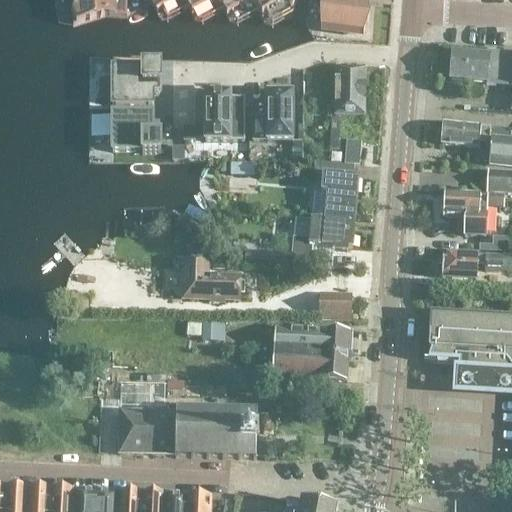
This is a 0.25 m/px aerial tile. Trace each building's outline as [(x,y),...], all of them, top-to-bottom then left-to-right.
[(70,13),(74,26),(73,26),(73,27),(104,17),(127,19),(127,17),(126,18),(127,7),(126,0),(72,0),(74,12),(70,13)] [(152,0),(151,5),(157,16),(174,7),(186,8),(192,18),(209,9),(221,10),(227,20),(244,11),(256,12),(262,22),(279,13),(293,14),(297,1),(297,0),(152,0)] [(342,33),(342,35),(364,35),(368,23),(367,8),(353,3),(343,2),(343,0),(314,0),(314,2),(321,3),(322,28),(342,33)] [(511,88),(511,57),(488,56),(488,60),(452,57),(450,83),(487,86),(487,87),(511,88)] [(121,95),(120,107),(150,107),(150,95),(160,95),(160,86),(162,86),(162,68),(144,68),(144,71),(114,71),(114,95),(121,95)] [(366,70),(334,70),(334,95),(365,95),(366,70)] [(365,95),(334,95),(334,118),(365,119),(365,95)] [(207,96),(206,144),(231,144),(231,139),(246,139),(246,108),(232,107),(232,96),(207,96)] [(254,108),(254,139),(268,139),(268,144),(293,144),(294,96),(269,96),(269,108),(254,108)] [(120,115),(120,128),(114,128),(114,152),(144,152),(144,154),(162,154),(162,136),(159,136),(159,128),(149,128),(150,115),(120,115)] [(511,145),(507,145),(508,132),(462,128),(444,127),(442,147),(479,151),(480,143),(492,145),(490,168),(511,170),(511,145)] [(360,168),(362,144),(347,143),(345,167),(360,168)] [(511,197),(511,175),(488,174),(487,196),(505,197),(511,197)] [(355,225),(358,193),(359,180),(323,177),(321,195),(327,196),(325,222),(324,223),(349,225),(349,224),(355,225)] [(505,197),(487,196),(487,197),(445,195),(444,220),(465,221),(465,239),(487,240),(488,210),(504,211),(505,197)] [(324,223),(325,222),(311,221),(309,242),(293,241),(292,256),(246,254),(245,267),(293,269),(293,263),(313,264),(314,248),(335,250),(334,255),(348,256),(348,251),(353,252),(355,225),(349,224),(349,225),(324,223)] [(478,257),(443,255),(443,266),(438,268),(438,277),(443,279),(442,281),(477,283),(477,268),(485,268),(485,274),(511,275),(511,257),(486,257),(486,258),(478,258),(478,257)] [(241,279),(210,278),(210,263),(183,262),(181,302),(240,304),(241,279)] [(351,299),(320,298),(318,321),(350,322),(351,299)] [(511,322),(431,318),(429,351),(432,352),(428,364),(459,366),(458,370),(458,375),(510,378),(510,386),(509,395),(511,395),(511,322)] [(203,340),(226,341),(226,327),(204,326),(203,340)] [(275,332),(274,346),(274,356),(307,357),(307,362),(348,363),(350,335),(275,332)] [(274,356),(272,380),(347,385),(348,363),(307,362),(307,357),(274,356)] [(510,378),(458,375),(454,374),(453,392),(509,395),(510,378)] [(256,433),(257,417),(177,415),(177,416),(121,415),(120,457),(175,458),(175,460),(256,462),(256,446),(257,433),(256,433)] [(22,511),(23,498),(0,497),(0,501),(0,511),(22,511)] [(45,511),(46,498),(23,498),(22,511),(45,511)] [(68,511),(68,499),(46,498),(45,511),(68,511)] [(90,511),(91,499),(68,499),(68,511),(90,511)] [(113,511),(114,500),(91,499),(90,511),(113,511)] [(136,511),(137,500),(114,500),(113,511),(136,511)] [(159,511),(160,501),(137,500),(136,511),(159,511)] [(182,511),(182,501),(160,501),(159,511),(182,511)] [(205,511),(206,502),(182,501),(182,511),(205,511)]
